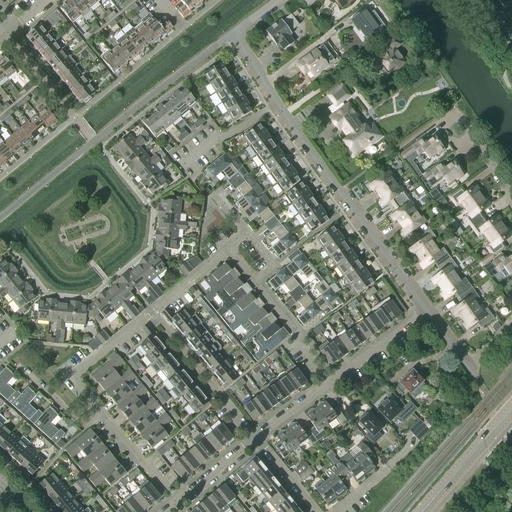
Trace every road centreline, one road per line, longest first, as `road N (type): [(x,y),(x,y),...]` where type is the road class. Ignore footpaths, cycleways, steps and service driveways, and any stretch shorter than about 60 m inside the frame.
road 1 (residential): [(425,309),(232,33),(276,0)]
road 2 (residential): [(174,501),(73,374),(229,248)]
road 3 (tertiary): [(422,511),(511,410)]
road 4 (residential): [(330,382),(254,281)]
